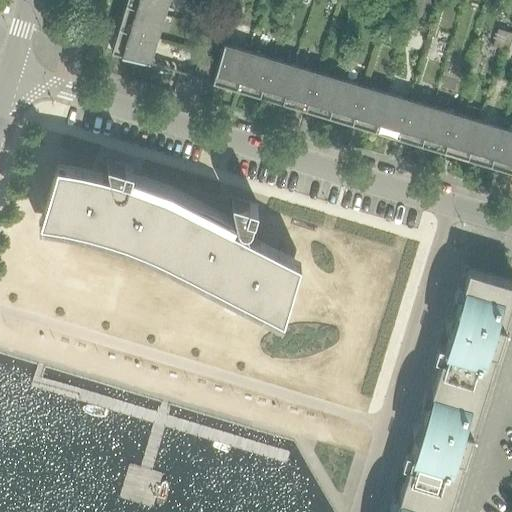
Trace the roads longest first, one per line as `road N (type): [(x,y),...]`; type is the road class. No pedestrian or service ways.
road 1 (residential): [(511,228),(8,73)]
road 2 (residential): [(466,511),(502,394)]
